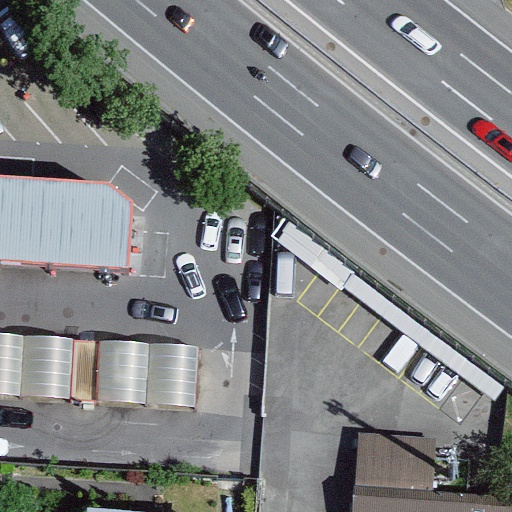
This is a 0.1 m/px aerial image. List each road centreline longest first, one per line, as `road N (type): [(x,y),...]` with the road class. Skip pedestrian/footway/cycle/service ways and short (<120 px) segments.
road 1 (motorway): [(161,0),(511,275)]
road 2 (motorway): [(511,114),(366,0)]
